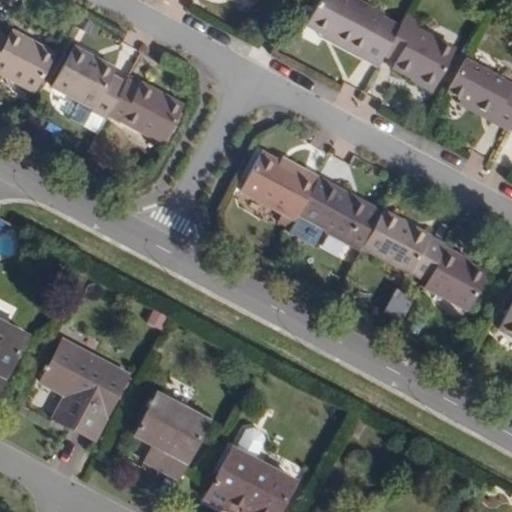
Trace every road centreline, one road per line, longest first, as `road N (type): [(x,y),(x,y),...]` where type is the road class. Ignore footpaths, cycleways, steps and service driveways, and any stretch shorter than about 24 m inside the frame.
road 1 (residential): [(157,246),(511,439)]
road 2 (residential): [(243,74),(511,219)]
road 3 (residential): [(243,74),(157,246)]
road 4 (residential): [(0,164),(157,246)]
road 5 (residential): [(100,0),(243,74)]
